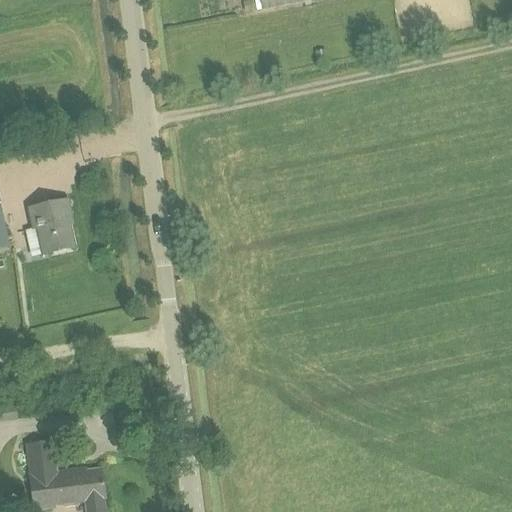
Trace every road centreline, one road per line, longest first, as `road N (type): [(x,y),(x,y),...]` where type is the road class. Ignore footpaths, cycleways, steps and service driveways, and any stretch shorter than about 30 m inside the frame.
road 1 (tertiary): [(193,511),(130,0)]
road 2 (track): [(511,44),(145,121)]
